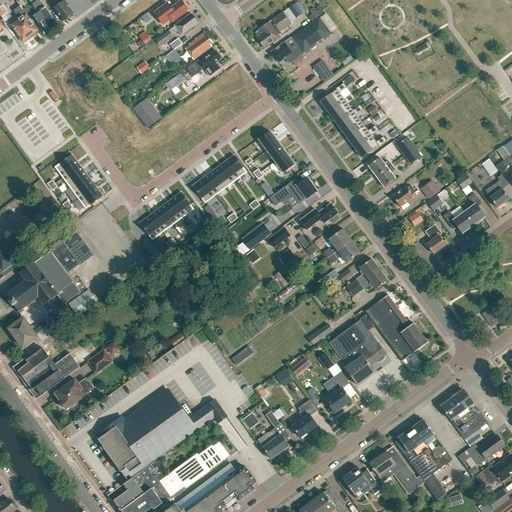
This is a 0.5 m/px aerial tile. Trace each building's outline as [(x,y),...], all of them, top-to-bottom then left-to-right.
[(58,24),(39,0),(28,0),(38,13),(33,16),(38,24),(41,22),(43,25),(42,26),(47,32),(50,33),(53,30),(54,27),(58,24)] [(69,5),(64,0),(53,0),(58,5),(53,8),(63,22),(74,14),(68,6),(69,5)] [(181,0),(180,0),(170,8),(167,3),(154,13),(164,25),(171,20),(173,22),(189,10),(181,0)] [(280,37),(279,35),(281,33),(280,31),(292,23),(291,22),(296,19),(306,12),(298,1),(259,30),(255,33),(259,38),(258,39),(265,49),(280,37)] [(23,11),(20,6),(14,11),(20,19),(11,25),(23,41),(37,30),(26,15),(23,11)] [(321,16),(325,14),(320,7),(316,10),(318,11),(317,12),(312,15),(309,18),(312,22),(321,16)] [(191,30),(192,28),(198,23),(191,14),(155,41),(160,47),(173,36),(172,35),(178,31),(182,36),(187,32),(189,32),(191,30)] [(332,34),(320,18),(271,53),(279,63),(285,59),(289,65),(306,53),(318,45),(316,43),(323,38),(324,40),(332,34)] [(146,45),(152,40),(146,31),(139,37),(146,45)] [(188,47),(191,51),(189,53),(194,59),(198,56),(199,56),(212,46),(210,44),(212,43),(205,32),(196,39),(196,40),(188,47)] [(170,45),(174,51),(182,44),(178,39),(170,45)] [(415,47),(418,56),(430,51),(427,43),(415,47)] [(182,60),(175,50),(161,61),(168,70),(182,60)] [(207,58),(206,57),(199,62),(198,60),(186,69),(193,77),(204,69),(206,72),(213,66),(212,66),(221,58),(216,51),(207,58)] [(323,60),(313,66),(323,81),(333,75),(323,60)] [(141,66),(137,69),(141,74),(145,71),(141,66)] [(177,84),(184,79),(180,73),(173,79),(177,84)] [(345,80),(348,85),(355,80),(351,76),(345,80)] [(176,98),(191,88),(186,81),(171,91),(176,98)] [(320,102),(329,114),(346,101),(344,100),(340,93),(346,88),(343,84),(336,89),(336,90),(320,102)] [(329,114),(337,125),(354,112),(353,111),(348,104),(355,99),(351,95),(344,100),(346,101),(329,114)] [(133,109),(148,128),(156,122),(147,109),(151,106),(146,99),(133,109)] [(337,125),(345,136),(362,124),(356,115),(363,110),(360,106),(353,111),(354,112),(337,125)] [(373,114),(377,111),(374,106),(369,109),(373,114)] [(371,118),(375,123),(381,118),(377,113),(371,118)] [(345,136),(354,148),(371,135),(371,136),(378,130),(375,126),(368,131),(362,124),(345,136)] [(390,134),(393,139),(398,135),(395,131),(390,134)] [(258,140),(267,151),(278,143),(270,132),(258,140)] [(354,148),(362,158),(378,146),(379,147),(386,142),(383,137),(376,142),(371,136),(371,135),(354,148)] [(396,146),(404,157),(415,149),(407,138),(396,146)] [(511,140),(503,147),(509,156),(511,159),(511,140)] [(286,154),(278,143),(267,151),(275,162),(286,154)] [(410,165),(421,157),(415,149),(404,157),(410,165)] [(295,165),(286,154),(275,162),(283,174),(295,165)] [(62,177),(79,164),(72,155),(55,168),(62,177)] [(234,156),(224,163),(236,180),(247,173),(234,156)] [(510,165),(511,163),(511,159),(509,156),(504,160),(495,167),(498,171),(501,175),(501,176),(507,172),(505,169),(510,165)] [(394,171),(391,166),(387,161),(384,164),(380,158),(368,167),(384,188),(395,180),(391,173),(394,171)] [(482,165),(490,176),(498,171),(489,159),(482,165)] [(236,180),(224,163),(213,171),(226,188),(236,180)] [(70,189),(87,176),(79,164),(62,177),(70,189)] [(226,188),(213,171),(203,179),(215,196),(226,188)] [(463,190),(472,183),(466,174),(456,181),(463,190)] [(502,189),(504,187),(508,185),(501,176),(501,175),(497,178),(500,181),(485,191),(490,198),(497,208),(509,199),(502,189)] [(79,201),(96,188),(87,176),(70,189),(79,201)] [(298,184),(295,179),(269,198),(276,206),(282,202),(289,197),(291,195),(298,204),(306,199),(307,199),(317,192),(307,178),(298,184)] [(215,196),(203,179),(192,187),(205,204),(215,196)] [(421,189),(429,200),(440,191),(433,180),(421,189)] [(392,197),(396,202),(395,203),(398,207),(399,206),(400,208),(401,207),(403,210),(409,206),(407,203),(413,198),(412,196),(415,193),(410,186),(407,189),(406,187),(392,197)] [(103,197),(96,188),(79,201),(86,209),(103,197)] [(181,193),(171,200),(184,217),(194,210),(181,193)] [(473,206),(464,213),(473,225),(484,217),(477,207),(481,204),(474,194),(468,198),(473,206)] [(436,196),(427,203),(433,212),(443,205),(436,196)] [(184,217),(171,200),(160,208),(173,225),(184,217)] [(45,216),(50,211),(44,203),(39,208),(45,216)] [(315,209),(300,221),(306,230),(321,219),(325,223),(330,219),(334,223),(340,218),(337,214),(338,213),(330,204),(318,213),(315,209)] [(173,225),(160,208),(150,216),(163,233),(173,225)] [(473,225),(464,213),(455,219),(449,212),(443,217),(453,230),(457,227),(462,233),(473,225)] [(163,233),(150,216),(140,224),(152,241),(163,233)] [(242,239),(250,250),(271,234),(263,223),(242,239)] [(433,255),(445,245),(438,236),(441,234),(435,225),(425,233),(432,243),(427,246),(433,255)] [(284,227),(267,240),(274,249),(291,236),(284,227)] [(323,253),(328,258),(351,241),(343,229),(328,239),(335,248),(331,250),(330,248),(323,253)] [(6,294),(8,298),(7,299),(15,311),(17,309),(19,312),(38,298),(44,306),(58,295),(65,304),(80,292),(67,274),(80,265),(80,266),(94,255),(77,232),(63,242),(65,245),(52,254),(51,252),(50,252),(35,264),(34,262),(19,273),(23,278),(22,282),(6,294)] [(0,272),(15,262),(7,251),(20,241),(15,235),(2,245),(0,241),(0,272)] [(360,252),(351,241),(328,258),(332,264),(338,260),(336,257),(339,254),(346,263),(360,252)] [(310,256),(319,249),(315,243),(306,250),(310,256)] [(295,256),(293,254),(289,249),(280,256),(278,258),(283,265),(295,256)] [(254,250),(246,255),(251,262),(259,256),(254,250)] [(379,270),(371,259),(359,267),(364,274),(346,287),(350,292),(379,270)] [(326,285),(339,276),(335,270),(322,279),(326,285)] [(349,270),(338,277),(342,283),(353,275),(349,270)] [(388,281),(379,270),(350,292),(354,297),(371,284),(376,290),(388,281)] [(279,281),(283,277),(279,273),(274,277),(279,281)] [(268,284),(276,293),(282,288),(274,279),(268,284)] [(69,304),(78,317),(97,303),(88,290),(69,304)] [(410,355),(414,352),(414,353),(428,342),(414,323),(410,326),(388,296),(389,296),(388,295),(365,312),(366,313),(366,312),(402,361),(402,362),(411,355),(410,355)] [(288,314),(294,309),(290,304),(284,309),(288,314)] [(493,312),(488,315),(492,320),(497,317),(493,312)] [(352,353),(357,359),(344,368),(357,385),(375,372),(370,366),(387,354),(378,343),(369,331),(375,326),(367,315),(360,320),(330,342),(343,359),(352,353)] [(47,327),(43,321),(32,329),(23,318),(9,329),(23,348),(37,337),(36,335),(47,327)] [(313,346),(333,331),(328,324),(308,339),(313,346)] [(48,331),(39,337),(45,345),(54,339),(48,331)] [(175,347),(185,340),(181,334),(170,341),(175,347)] [(112,355),(120,350),(114,342),(107,347),(112,355)] [(91,344),(85,349),(92,358),(98,354),(91,344)] [(249,347),(232,359),(237,366),(254,353),(249,347)] [(80,367),(70,353),(55,364),(43,348),(15,368),(32,390),(35,387),(42,396),(65,378),(80,367)] [(113,361),(104,349),(98,354),(92,358),(87,362),(96,374),(113,361)] [(334,365),(325,353),(318,358),(327,370),(330,368),(332,371),(337,368),(335,365),(334,365)] [(297,377),(304,371),(298,364),(291,369),(297,377)] [(284,387),(294,380),(287,372),(277,379),(284,387)] [(330,379),(338,390),(325,400),(335,413),(352,401),(343,388),(349,383),(341,372),(330,379)] [(78,404),(76,402),(93,390),(93,387),(89,381),(87,381),(86,378),(78,384),(75,379),(55,394),(61,401),(60,405),(62,408),(66,408),(66,409),(69,407),(71,410),(74,410),(78,407),(78,404)] [(258,392),(262,397),(266,394),(263,389),(264,389),(261,385),(255,390),(257,393),(258,392)] [(167,389),(98,439),(103,446),(103,447),(121,472),(126,479),(214,417),(206,406),(188,419),(167,389)] [(464,391),(441,407),(471,448),(475,445),(483,440),(477,431),(487,423),(464,391)] [(298,409),(304,417),(292,426),(300,438),(317,426),(310,416),(318,410),(311,399),(298,409)] [(262,448),(271,459),(289,446),(286,442),(292,438),(281,423),(280,424),(271,411),(265,415),(275,428),(258,441),(263,448),(262,448)] [(252,414),(243,420),(249,428),(257,421),(252,414)] [(420,476),(424,483),(437,500),(445,495),(442,490),(444,489),(433,474),(452,460),(424,421),(399,439),(408,452),(404,455),(420,476)] [(478,449),(475,445),(471,448),(458,457),(462,463),(470,457),(476,466),(486,459),(504,446),(496,435),(478,449)] [(127,490),(114,500),(121,511),(153,511),(186,488),(187,490),(212,472),(212,471),(226,461),(214,445),(200,456),(197,453),(160,481),(156,475),(154,477),(150,472),(154,469),(151,464),(123,484),(127,490)] [(397,453),(391,458),(386,451),(369,463),(379,477),(383,482),(393,474),(408,495),(424,483),(420,476),(416,479),(397,453)] [(511,474),(511,455),(511,454),(493,468),(491,465),(482,472),(491,484),(500,478),(503,482),(511,474)] [(160,511),(158,509),(153,511),(222,511),(223,511),(222,510),(238,499),(239,500),(254,488),(252,485),(256,481),(244,465),(236,471),(238,474),(186,511),(181,511),(175,504),(164,511),(163,511),(162,511),(160,511)] [(473,478),(480,473),(475,466),(471,469),(468,471),(473,478)] [(358,468),(342,479),(354,496),(355,495),(357,499),(365,494),(370,490),(373,495),(381,489),(375,480),(370,484),(358,468)] [(330,487),(323,492),(298,510),(299,511),(346,511),(348,511),(330,487)] [(493,511),(510,499),(502,489),(486,501),(493,511)] [(451,507),(460,504),(458,496),(449,499),(451,506),(451,507)] [(0,511),(13,511),(17,510),(8,498),(0,504),(0,511)] [(445,508),(451,506),(449,499),(443,501),(441,502),(442,506),(444,505),(445,508)] [(481,511),(490,511),(493,510),(486,501),(478,507),(481,511)]
